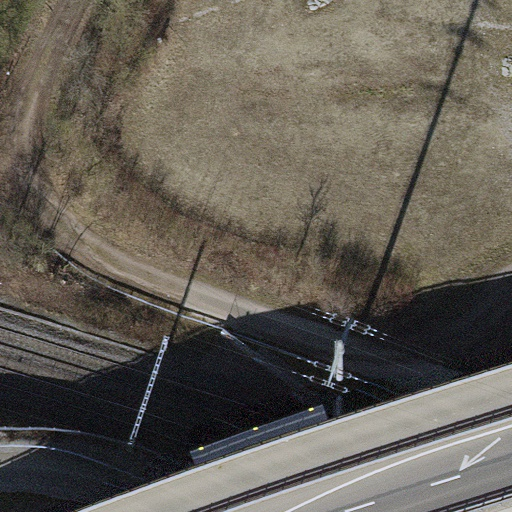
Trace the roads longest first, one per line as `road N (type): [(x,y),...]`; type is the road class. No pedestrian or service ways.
road 1 (track): [(438,380),(110,259),(5,170)]
road 2 (track): [(148,511),(511,388)]
road 3 (track): [(75,0),(5,170)]
road 4 (track): [(0,471),(60,475),(164,511)]
road 5 (motorway): [(511,461),(361,511)]
